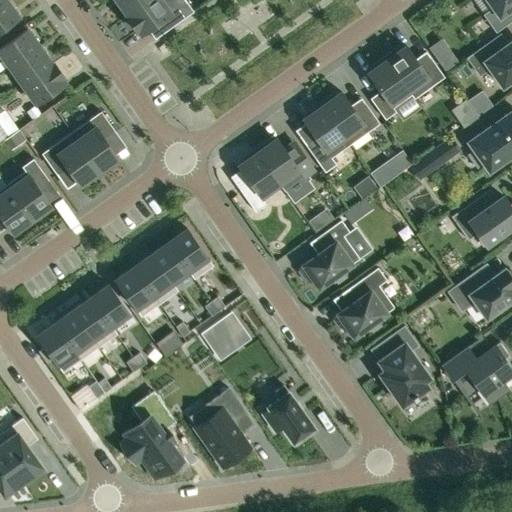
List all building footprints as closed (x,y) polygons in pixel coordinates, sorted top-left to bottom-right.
[(0,29),(18,16),(6,0),(1,0),(0,1),(0,29)] [(116,0),(126,14),(127,15),(148,0),(116,0)] [(148,0),(127,15),(126,14),(125,16),(135,31),(137,30),(140,33),(165,16),(172,26),(193,11),(186,1),(181,5),(177,0),(148,0)] [(483,14),(495,32),(511,20),(511,0),(487,0),(492,7),(483,14)] [(0,52),(11,68),(40,47),(26,28),(0,46),(0,52)] [(467,56),(479,74),(489,67),(502,86),(511,78),(511,39),(493,52),(486,42),(467,56)] [(158,48),(163,54),(168,50),(164,43),(158,48)] [(411,94),(414,98),(444,76),(429,55),(418,63),(406,45),(401,49),(399,46),(384,56),(411,94)] [(40,47),(11,68),(23,84),(52,64),(51,63),(40,47)] [(411,94),(384,56),(370,66),(372,69),(367,73),(380,90),(369,97),(385,119),(395,111),(393,107),(411,94)] [(52,64),(23,84),(36,103),(65,82),(62,78),(64,77),(53,62),(51,63),(52,64)] [(320,102),(350,144),(379,123),(364,102),(354,109),(341,91),(336,95),(334,92),(320,102)] [(452,101),(464,121),(478,112),(466,93),(452,101)] [(350,144),(320,102),(306,112),(308,115),(303,119),(315,137),(305,144),(320,165),(330,158),(350,144)] [(511,109),(468,141),(489,170),(511,153),(511,109)] [(70,132),(100,173),(114,163),(112,160),(117,157),(104,139),(115,132),(100,111),(70,132)] [(25,140),(18,131),(10,136),(17,146),(25,140)] [(100,173),(70,132),(41,153),(55,174),(66,166),(79,184),(84,181),(86,183),(100,173)] [(417,179),(430,170),(459,149),(450,137),(411,164),(408,166),(417,179)] [(269,138),(255,149),(279,182),(278,183),(284,190),(314,169),(295,142),(285,150),(276,138),(271,141),(269,138)] [(243,162),(238,165),(253,187),(243,194),(255,211),(266,204),(260,196),(278,183),(279,182),(255,149),(241,159),(243,162)] [(402,151),(371,173),(380,186),(408,166),(411,164),(402,151)] [(21,166),(24,171),(6,183),(33,221),(47,211),(45,208),(50,205),(37,187),(48,180),(32,158),(21,166)] [(19,231),(33,221),(6,183),(0,187),(0,215),(12,232),(17,228),(19,231)] [(496,199),(496,200),(493,202),(485,191),(454,213),(463,226),(469,221),(485,243),(499,234),(500,236),(511,227),(511,201),(509,204),(503,196),(497,199),(497,198),(496,199)] [(318,286),(330,278),(333,282),(346,272),(343,268),(359,257),(343,235),(349,231),(340,219),(314,238),(322,250),(298,266),(308,280),(311,277),(318,286)] [(186,228),(168,241),(194,278),(213,265),(186,228)] [(168,241),(150,253),(177,290),(172,282),(188,270),(193,278),(194,278),(168,241)] [(150,253),(133,266),(159,303),(177,290),(150,253)] [(133,266),(115,279),(141,316),(159,303),(133,266)] [(377,267),(348,287),(356,299),(333,315),(342,329),(346,326),(353,335),(365,327),(367,331),(381,321),(378,317),(393,306),(378,285),(386,279),(377,267)] [(508,301),(511,298),(511,271),(510,268),(506,270),(504,267),(483,282),(475,271),(447,291),(461,310),(474,301),(486,317),(496,310),(497,311),(509,302),(508,301)] [(402,309),(419,297),(402,272),(385,284),(402,309)] [(108,283),(90,297),(116,334),(117,333),(111,325),(129,312),(108,283)] [(217,296),(211,301),(218,311),(224,306),(217,296)] [(90,297),(72,309),(98,346),(116,334),(90,297)] [(211,301),(204,305),(211,315),(218,311),(211,301)] [(72,309),(54,322),(81,359),(98,346),(72,309)] [(231,312),(201,333),(220,359),(235,348),(226,336),(241,325),(231,312)] [(182,321),(175,326),(182,336),(189,331),(182,321)] [(54,322),(36,335),(62,372),(81,359),(54,322)] [(391,383),(388,385),(401,404),(413,396),(413,397),(417,395),(416,394),(427,386),(423,381),(429,377),(410,351),(418,345),(404,324),(383,339),(391,351),(378,360),(385,369),(382,370),(391,383)] [(467,345),(444,362),(454,376),(455,375),(468,393),(480,385),(491,401),(508,388),(501,379),(503,378),(511,371),(511,366),(505,358),(511,354),(501,340),(493,346),(491,347),(476,358),(467,345)] [(52,358),(44,346),(38,351),(46,362),(52,358)] [(139,352),(132,357),(139,367),(146,362),(139,352)] [(132,357),(126,362),(133,371),(139,367),(132,357)] [(104,377),(97,382),(104,392),(111,387),(104,377)] [(88,386),(96,398),(104,392),(96,380),(88,386)] [(269,408),(263,413),(275,430),(281,425),(293,441),(313,427),(283,384),(274,391),(278,398),(268,405),(269,408)] [(196,424),(193,426),(222,467),(251,447),(241,433),(244,430),(254,423),(228,388),(204,405),(211,414),(196,424)] [(127,438),(122,442),(135,461),(141,457),(154,476),(180,457),(169,442),(173,440),(165,427),(174,420),(153,390),(131,406),(142,421),(124,434),(127,438)] [(106,399),(83,415),(93,428),(115,412),(106,399)] [(22,417),(0,432),(0,448),(23,481),(25,480),(24,479),(42,467),(27,445),(37,438),(22,417)] [(0,489),(3,494),(22,481),(22,482),(23,481),(0,448),(0,489)]
